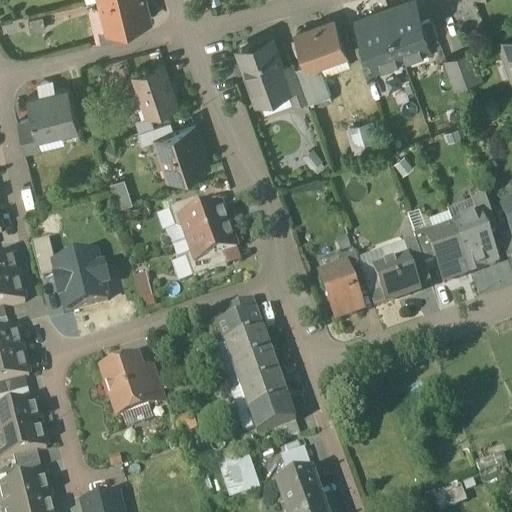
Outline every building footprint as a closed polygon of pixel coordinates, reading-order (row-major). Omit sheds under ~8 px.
[(150,19),(144,0),(99,0),(101,7),(106,28),(107,30),(126,25),(150,19)] [(411,0),(385,10),(403,58),(429,49),(426,42),(419,22),(411,0)] [(97,43),(101,42),(98,31),(106,28),(101,7),(89,9),(97,43)] [(376,68),(403,58),(385,10),(359,20),(367,41),(374,61),(376,68)] [(42,16),(27,19),(30,33),(45,30),(42,16)] [(419,22),(426,42),(438,38),(430,18),(419,22)] [(306,63),(308,67),(319,63),(345,54),(333,20),(296,34),(306,63)] [(98,31),(101,42),(129,35),(126,25),(107,30),(106,28),(98,31)] [(511,74),(511,34),(500,39),(511,74)] [(254,96),(259,99),(267,96),(269,91),(287,85),(288,84),(282,67),(273,41),(254,47),(249,45),(240,48),(239,53),(254,96)] [(355,45),(362,65),(374,61),(367,41),(355,45)] [(445,59),(455,87),(480,79),(470,50),(445,59)] [(143,70),(147,83),(169,75),(164,63),(143,70)] [(293,103),(306,98),(295,67),(294,63),(282,67),(288,84),(287,85),(293,103)] [(306,63),(295,67),(306,98),(308,102),(330,94),(319,63),(308,67),(306,63)] [(142,104),(146,116),(150,115),(179,105),(169,75),(147,83),(143,70),(131,74),(136,87),(126,90),(132,108),(137,106),(142,104)] [(37,85),(39,95),(55,91),(52,81),(37,85)] [(31,119),(36,140),(37,140),(61,134),(78,129),(68,88),(55,91),(39,95),(26,98),(31,119)] [(141,118),(146,116),(142,104),(137,106),(141,118)] [(146,116),(141,118),(135,120),(139,131),(154,126),(150,115),(146,116)] [(17,122),(24,153),(40,150),(37,140),(36,140),(31,119),(17,122)] [(374,119),(347,124),(352,149),(378,145),(374,119)] [(138,131),(142,143),(155,139),(174,132),(170,120),(154,126),(139,131),(138,131)] [(155,139),(169,178),(181,174),(182,175),(186,177),(193,175),(195,171),(195,169),(208,165),(195,125),(174,132),(155,139)] [(37,140),(40,150),(63,144),(61,134),(37,140)] [(108,141),(100,154),(113,162),(121,149),(108,141)] [(125,179),(110,183),(118,208),(133,203),(125,179)] [(479,220),(485,237),(486,237),(497,233),(495,227),(484,198),(471,203),(478,220),(479,220)] [(511,199),(500,204),(502,210),(511,206),(511,199)] [(179,208),(184,220),(207,212),(202,200),(179,208)] [(447,212),(448,217),(453,230),(478,220),(471,203),(447,212)] [(143,204),(131,208),(136,222),(147,219),(143,204)] [(511,206),(502,210),(507,223),(511,233),(511,236),(511,206)] [(183,232),(187,244),(228,229),(220,207),(207,212),(184,220),(179,208),(169,212),(170,215),(176,231),(179,233),(183,232)] [(163,236),(166,235),(176,231),(170,215),(157,219),(163,236)] [(433,237),(453,230),(448,217),(428,224),(433,237)] [(478,220),(453,230),(469,275),(496,264),(486,237),(485,237),(479,220),(478,220)] [(497,233),(498,237),(511,233),(507,223),(495,227),(497,233)] [(236,252),(228,229),(187,244),(192,256),(188,257),(186,261),(193,281),(204,277),(200,265),(223,257),(236,252)] [(443,284),(469,275),(453,230),(433,237),(434,240),(430,241),(429,238),(428,239),(427,239),(435,261),(443,284)] [(179,233),(176,231),(166,235),(171,250),(173,249),(187,244),(183,232),(179,233)] [(416,245),(422,262),(423,266),(435,261),(427,239),(428,239),(426,232),(413,237),(416,245)] [(498,237),(507,261),(511,259),(511,236),(511,233),(498,237)] [(49,243),(31,247),(40,282),(56,278),(53,268),(55,267),(49,243)] [(192,256),(187,244),(173,249),(178,265),(186,261),(188,257),(192,256)] [(403,245),(382,253),(387,266),(408,259),(405,249),(403,245)] [(408,259),(411,266),(422,262),(416,245),(405,249),(408,259)] [(370,299),(381,295),(374,276),(387,271),(385,267),(387,266),(382,253),(357,262),(367,290),(370,299)] [(315,265),(320,277),(344,269),(341,261),(340,256),(315,265)] [(346,268),(355,294),(367,290),(357,262),(355,256),(341,261),(344,269),(346,268)] [(0,286),(19,281),(13,257),(0,260),(0,286)] [(62,300),(65,315),(108,304),(104,290),(108,289),(103,270),(100,271),(96,257),(55,267),(53,268),(56,278),(57,282),(55,283),(60,301),(62,300)] [(200,265),(204,277),(227,269),(223,257),(200,265)] [(408,259),(387,266),(385,267),(387,271),(374,276),(381,295),(385,305),(408,297),(406,291),(410,289),(411,291),(419,288),(411,266),(408,259)] [(193,281),(186,261),(178,265),(171,267),(179,286),(193,281)] [(430,284),(423,266),(422,262),(411,266),(419,288),(430,284)] [(320,277),(336,322),(362,313),(355,294),(346,268),(344,269),(320,277)] [(132,281),(137,303),(153,300),(147,277),(132,281)] [(25,306),(19,281),(0,286),(0,311),(3,311),(25,306)] [(406,291),(408,297),(420,292),(419,288),(411,291),(410,289),(406,291)] [(370,299),(374,309),(385,305),(381,295),(370,299)] [(234,315),(237,321),(256,313),(253,303),(232,310),(234,315)] [(217,328),(224,348),(224,347),(263,333),(256,313),(237,321),(228,324),(217,328)] [(226,318),(228,324),(237,321),(234,315),(226,318)] [(6,323),(0,324),(0,336),(9,335),(6,323)] [(0,362),(23,357),(17,333),(9,335),(0,336),(0,362)] [(263,333),(224,347),(225,349),(229,347),(237,369),(272,357),(263,333)] [(224,374),(237,369),(229,347),(225,349),(224,347),(224,348),(216,351),(224,374)] [(29,381),(23,357),(0,362),(0,387),(25,382),(29,381)] [(237,369),(245,392),(280,379),(272,357),(237,369)] [(102,374),(117,421),(153,408),(141,374),(137,362),(102,374)] [(224,374),(231,397),(245,392),(237,369),(224,374)] [(141,374),(153,408),(166,404),(154,370),(141,374)] [(280,379),(245,392),(253,414),(288,402),(280,379)] [(0,387),(0,400),(28,393),(25,382),(0,387)] [(239,419),(253,414),(245,392),(231,397),(239,419)] [(0,412),(31,405),(28,393),(0,400),(0,412)] [(296,426),(288,402),(253,414),(261,436),(257,438),(257,440),(275,434),(295,427),(296,426)] [(0,438),(41,428),(35,404),(31,405),(0,412),(0,438)] [(253,414),(239,419),(237,420),(243,437),(254,433),(256,440),(257,440),(257,438),(261,436),(253,414)] [(191,415),(172,422),(178,439),(197,432),(191,415)] [(275,434),(279,444),(299,438),(295,427),(275,434)] [(46,452),(41,428),(0,438),(0,463),(13,461),(37,455),(46,452)] [(281,459),(290,482),(312,474),(304,452),(281,459)] [(482,479),(511,467),(511,466),(506,452),(477,464),(482,479)] [(13,461),(16,473),(40,467),(37,455),(13,461)] [(220,464),(232,501),(259,492),(246,456),(220,464)] [(43,479),(40,467),(16,473),(5,476),(8,487),(43,479)] [(204,471),(192,475),(199,496),(212,492),(204,471)] [(276,487),(285,511),(325,511),(312,474),(290,482),(276,487)] [(0,489),(0,498),(3,511),(11,511),(51,502),(45,478),(43,479),(8,487),(0,489)] [(82,511),(121,511),(118,499),(82,508),(82,511)] [(52,511),(51,502),(11,511),(52,511)]
